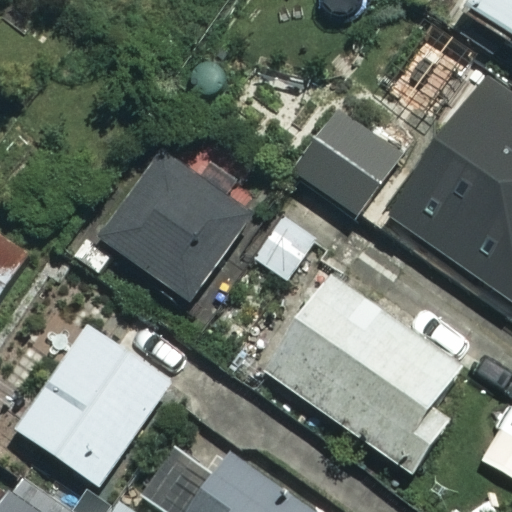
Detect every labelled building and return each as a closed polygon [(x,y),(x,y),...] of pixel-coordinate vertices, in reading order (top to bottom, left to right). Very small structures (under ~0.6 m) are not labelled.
[(511,0),(464,0),(459,8),(511,45),(511,0)] [(511,100),(415,235),(495,293),(511,270),(511,100)] [(255,212),(167,144),(96,236),(184,304),(255,212)] [(374,188),(315,149),(296,177),(354,216),(374,188)] [(320,242),(287,216),(255,258),(288,284),(320,242)] [(459,368),(318,271),(254,365),(416,476),(457,415),(436,400),(459,368)] [(170,387),(86,324),(10,425),(94,488),(170,387)] [(303,511),(187,431),(138,501),(154,511),(303,511)] [(131,511),(116,502),(109,511),(64,511),(25,488),(10,511),(131,511)]
